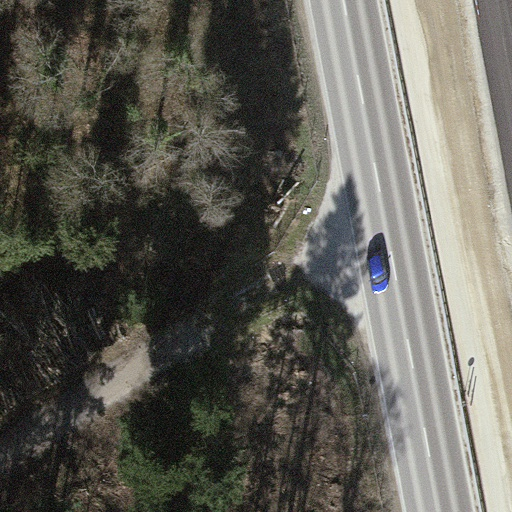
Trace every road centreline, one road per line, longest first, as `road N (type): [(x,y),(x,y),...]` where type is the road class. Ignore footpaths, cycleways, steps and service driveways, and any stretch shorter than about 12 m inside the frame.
road 1 (primary): [(443,511),(344,0)]
road 2 (track): [(0,455),(264,273),(323,239),(389,223)]
